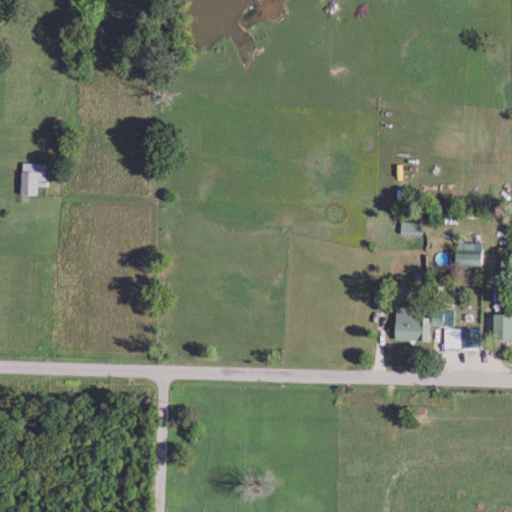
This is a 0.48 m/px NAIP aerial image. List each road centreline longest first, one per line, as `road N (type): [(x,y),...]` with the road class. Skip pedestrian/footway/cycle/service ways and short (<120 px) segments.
road 1 (residential): [(511,386),(0,370)]
road 2 (residential): [(17,371),(17,0)]
road 3 (residential): [(160,511),(164,378)]
